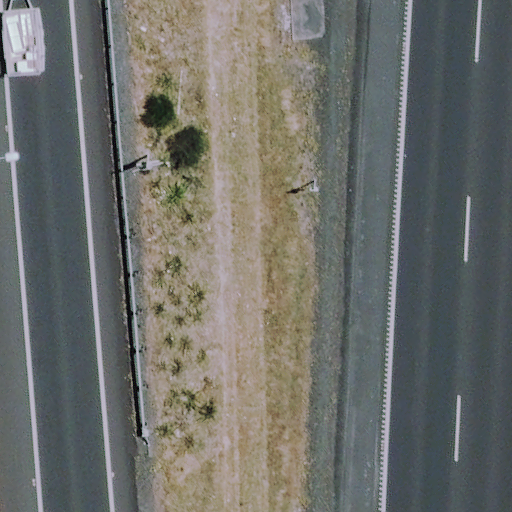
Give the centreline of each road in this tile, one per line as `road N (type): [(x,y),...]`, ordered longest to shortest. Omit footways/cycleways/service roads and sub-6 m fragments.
road 1 (motorway): [(71,511),(25,0)]
road 2 (motorway): [(454,511),(483,0)]
